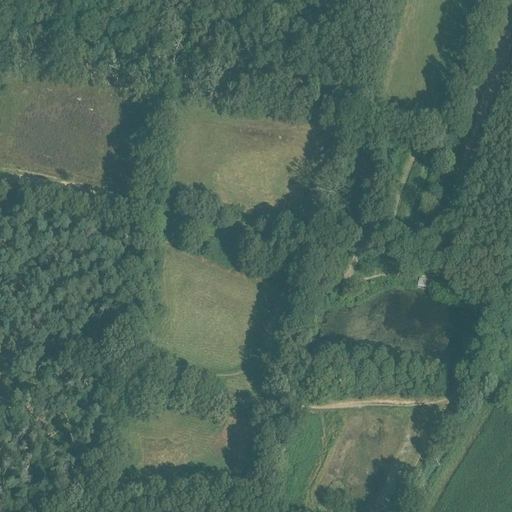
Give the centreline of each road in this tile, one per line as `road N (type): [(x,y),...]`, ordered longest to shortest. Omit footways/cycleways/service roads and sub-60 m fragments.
road 1 (track): [(425,132),(0,61)]
road 2 (track): [(296,297),(288,279),(292,238),(270,212),(241,214),(221,235),(194,230),(177,243),(140,227),(166,87)]
road 3 (track): [(0,338),(261,402)]
road 4 (track): [(261,402),(458,391)]
road 5 (track): [(140,227),(113,369)]
